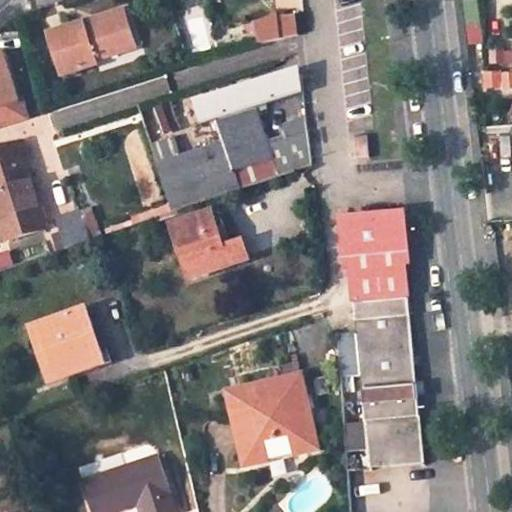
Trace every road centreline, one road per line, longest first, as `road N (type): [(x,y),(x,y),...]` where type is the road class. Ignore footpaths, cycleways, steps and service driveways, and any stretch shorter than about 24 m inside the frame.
road 1 (unclassified): [(445,177),(482,511)]
road 2 (residential): [(334,187),(319,0)]
road 3 (unclassified): [(425,0),(445,177)]
road 4 (residential): [(344,315),(334,187)]
